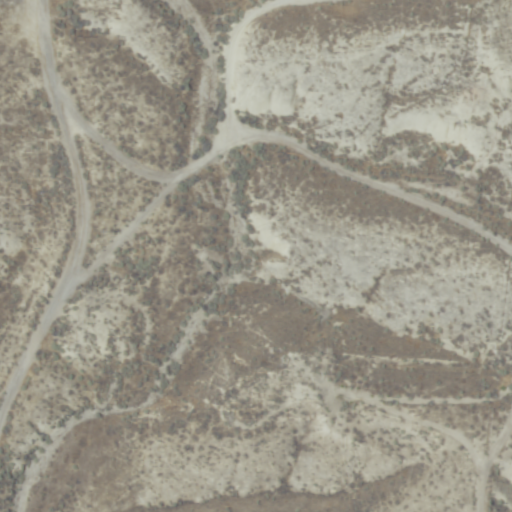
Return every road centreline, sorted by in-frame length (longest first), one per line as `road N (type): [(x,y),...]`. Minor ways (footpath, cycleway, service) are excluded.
road 1 (residential): [(511,288),(496,290),(278,180),(127,180),(49,159),(25,0)]
road 2 (residential): [(0,441),(75,170)]
